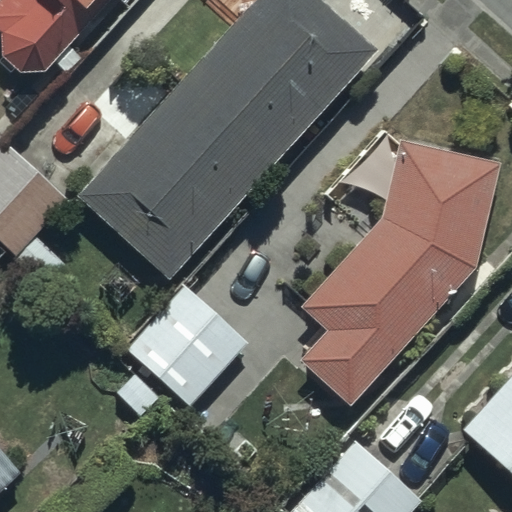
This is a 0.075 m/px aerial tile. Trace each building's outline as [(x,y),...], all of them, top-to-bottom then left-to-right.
[(45,77),(111,0),(3,0),(0,3),(0,60),(18,75),(45,77)] [(371,51),(314,0),(255,0),(77,200),(166,280),(371,51)] [(474,274),(497,164),(399,144),(381,217),(296,307),(325,334),(301,360),(350,406),(474,274)] [(62,201),(5,147),(0,151),(0,243),(12,254),(62,201)] [(245,342),(179,287),(125,353),(191,407),(245,342)] [(511,377),(463,432),(511,475),(511,377)] [(405,511),(459,449),(401,401),(363,446),(355,440),(293,511),(405,511)] [(0,487),(13,474),(0,460),(0,487)]
